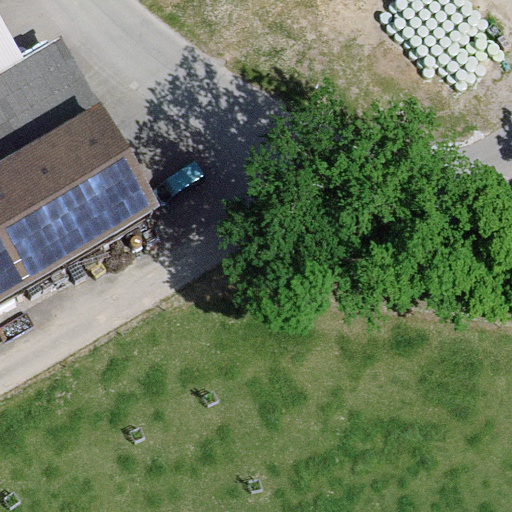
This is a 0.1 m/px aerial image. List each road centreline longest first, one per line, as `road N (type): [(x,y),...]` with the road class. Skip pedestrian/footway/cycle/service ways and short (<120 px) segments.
road 1 (unclassified): [(449,197),(307,173),(108,30),(83,0)]
road 2 (track): [(307,173),(178,265),(0,374)]
